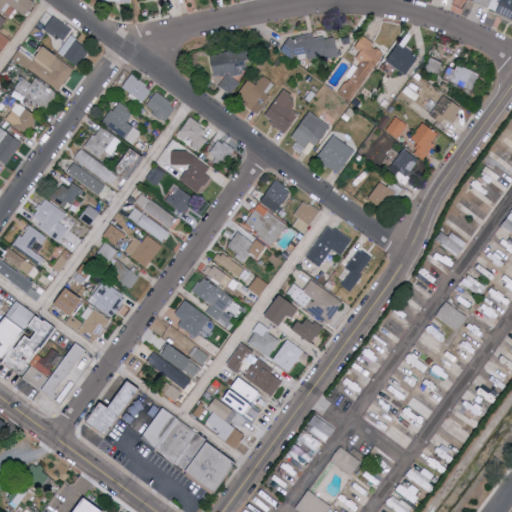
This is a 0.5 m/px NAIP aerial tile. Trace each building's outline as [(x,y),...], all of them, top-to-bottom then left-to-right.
[(0,0),(0,8),(10,15),(14,8),(26,17),(36,2),(32,0),(0,0)] [(511,0),(475,0),(474,3),(496,9),(494,17),(510,22),(511,16),(511,0)] [(0,28),(1,29),(8,19),(0,13),(0,28)] [(65,42),(73,27),(52,16),(44,31),(65,42)] [(0,48),(3,50),(10,39),(0,32),(0,48)] [(336,35),(315,39),(314,33),(299,35),(299,38),(281,42),(284,57),(308,53),(309,61),(340,56),(336,35)] [(58,52),(78,66),(90,50),(71,35),(58,52)] [(386,52),(363,37),(356,48),(361,51),(357,58),(359,60),(347,77),(349,78),(339,92),(352,101),(386,52)] [(408,75),(419,55),(398,42),(386,62),(408,75)] [(251,72),(248,49),(212,53),(215,77),(251,72)] [(437,79),(442,61),(430,58),(425,76),(437,79)] [(448,66),(444,79),(473,89),(479,72),(457,65),(456,69),(448,66)] [(153,86),(131,74),(122,90),(144,102),(153,86)] [(219,86),(232,95),(240,83),(227,74),(219,86)] [(35,78),(31,83),(22,76),(14,88),(45,110),(57,93),(35,78)] [(286,132),(300,113),(292,107),(298,99),(284,89),(265,117),(286,132)] [(177,107),(157,92),(146,107),(166,121),(177,107)] [(430,115),(442,123),(446,117),(453,122),(463,108),(445,94),(430,115)] [(134,144),(142,131),(128,122),(135,111),(118,101),(103,123),(134,144)] [(7,121),(19,128),(28,133),(38,115),(17,103),(7,121)] [(305,148),(310,141),(316,146),(331,125),(310,111),(291,138),(305,148)] [(408,124),(396,116),(387,130),(399,138),(408,124)] [(420,144),(414,153),(425,160),(435,144),(432,142),(438,133),(423,123),(412,139),(420,144)] [(121,139),(100,126),(85,148),(106,162),(121,139)] [(0,158),(8,164),(22,142),(0,127),(0,158)] [(188,129),(185,135),(194,139),(191,147),(200,151),(207,138),(188,129)] [(317,159),(340,174),(356,150),(333,135),(317,159)] [(210,152),(217,158),(216,159),(224,165),(235,151),(221,139),(210,152)] [(119,170),(132,176),(142,153),(130,147),(119,170)] [(118,175),(81,148),(74,158),(111,186),(118,175)] [(391,168),(410,179),(421,159),(402,148),(391,168)] [(66,173),(100,194),(107,184),(73,163),(66,173)] [(146,179),(159,186),(166,173),(154,166),(146,179)] [(276,213),(292,190),(276,179),(260,201),(276,213)] [(69,188),(60,183),(50,197),(68,209),(82,188),(73,182),(69,188)] [(396,193),(381,182),(369,197),(384,209),(396,193)] [(195,196),(174,185),(165,201),(186,213),(195,196)] [(178,219),(142,193),(135,203),(172,229),(178,219)] [(486,212),(463,197),(457,208),(479,223),(486,212)] [(59,208),(46,199),(34,217),(47,226),(59,208)] [(311,225),(319,209),(303,201),(295,216),(311,225)] [(91,227),(101,212),(89,204),(79,219),(91,227)] [(276,244),(288,222),(257,205),(245,226),(276,244)] [(165,241),(171,230),(134,209),(128,219),(165,241)] [(69,228),(56,220),(48,234),(61,242),(69,228)] [(125,233),(112,223),(104,235),(117,244),(125,233)] [(342,256),(353,240),(329,223),(307,256),(321,266),(333,249),(342,256)] [(13,247),(42,265),(46,259),(38,254),(48,237),(28,224),(13,247)] [(236,257),(243,263),(251,252),(258,258),(267,247),(257,239),(254,243),(239,231),(227,246),(238,254),(236,257)] [(450,236),(442,232),(436,241),(461,255),(468,242),(452,233),(450,236)] [(125,251),(146,268),(163,246),(148,235),(141,242),(135,237),(125,251)] [(96,254),(108,263),(117,250),(106,242),(96,254)] [(347,269),(350,270),(342,286),(353,292),(372,256),(358,248),(347,269)] [(41,267),(8,249),(3,258),(36,277),(41,267)] [(213,262),(240,275),(245,266),(218,252),(213,262)] [(41,293),(44,289),(0,259),(0,273),(29,293),(33,288),(41,293)] [(140,273),(115,261),(108,276),(133,288),(140,273)] [(203,273),(226,287),(232,278),(209,264),(203,273)] [(269,283),(258,276),(250,288),(261,295),(269,283)] [(234,299),(202,277),(192,291),(212,305),(206,313),(227,328),(234,317),(225,311),(234,299)] [(127,298),(104,280),(89,299),(111,318),(127,298)] [(349,305),(312,280),(305,289),(295,283),(286,295),(334,327),(349,305)] [(56,305),(72,315),(66,324),(95,343),(110,320),(89,306),(80,320),(74,316),(85,299),(68,288),(56,305)] [(267,315),(283,327),(298,305),(282,294),(267,315)] [(175,313),(183,320),(180,323),(195,337),(210,320),(187,299),(175,313)] [(37,315),(18,300),(7,314),(26,328),(37,315)] [(467,316),(446,301),(436,315),(456,330),(467,316)] [(57,399),(89,351),(77,342),(66,358),(52,349),(45,359),(39,355),(58,328),(39,315),(31,327),(39,332),(34,339),(25,334),(5,363),(57,399)] [(323,328),(306,315),(293,331),(311,344),(323,328)] [(0,355),(6,359),(27,329),(8,316),(0,328),(0,355)] [(282,339),(259,324),(247,342),(270,358),(282,339)] [(290,372),(304,350),(287,339),(272,361),(290,372)] [(254,350),(243,343),(227,366),(239,374),(254,350)] [(162,358),(196,377),(203,364),(169,345),(162,358)] [(204,366),(210,356),(197,347),(191,356),(204,366)] [(443,360),(457,369),(463,360),(449,351),(443,360)] [(193,377),(152,355),(147,366),(187,387),(193,377)] [(273,396),(285,378),(258,360),(246,377),(273,396)] [(254,403),(262,392),(241,377),(233,389),(254,403)] [(112,407),(105,402),(90,423),(110,436),(142,389),(130,381),(112,407)] [(253,404),(231,389),(224,399),(246,415),(253,404)] [(246,434),(226,421),(233,410),(216,398),(209,409),(213,411),(205,423),(220,433),(218,436),(236,448),(246,434)] [(240,463),(164,408),(142,438),(218,493),(240,463)] [(473,434),(480,423),(456,408),(449,418),(473,434)] [(306,427),(326,443),(336,430),(316,414),(306,427)] [(0,436),(10,424),(0,416),(0,436)] [(322,441),(304,430),(295,442),(296,443),(278,470),(277,469),(269,481),(287,493),(322,441)] [(362,461),(340,446),(331,460),(353,475),(362,461)] [(33,466),(38,469),(40,466),(45,470),(43,473),(53,481),(48,487),(45,484),(43,488),(38,484),(33,491),(19,481),(23,476),(25,477),(33,466)] [(406,477),(432,493),(436,486),(411,469),(406,477)] [(421,491),(404,480),(397,491),(413,503),(421,491)] [(19,485),(29,493),(31,490),(36,495),(34,498),(36,499),(33,503),(31,501),(31,502),(29,500),(25,505),(22,503),(14,511),(9,511),(8,511),(12,506),(11,505),(13,502),(9,499),(19,485)] [(303,511),(327,511),(332,505),(308,490),(297,508),(303,511)] [(417,511),(418,511),(392,495),(386,505),(397,511),(417,511)] [(75,511),(85,499),(102,511),(75,511)]
